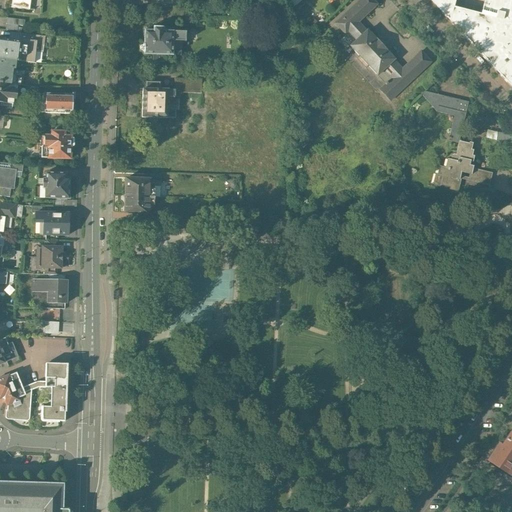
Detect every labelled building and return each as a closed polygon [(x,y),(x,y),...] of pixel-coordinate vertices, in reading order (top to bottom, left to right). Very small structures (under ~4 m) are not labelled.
[(372,0),(360,0),(335,24),(345,35),(348,32),(356,41),(366,31),(358,23),(377,5),(372,0)] [(452,0),(430,0),(448,20),(451,7),(452,0)] [(511,0),(480,0),(477,13),(451,7),(448,20),(511,88),(511,86),(511,50),(505,43),(510,24),(511,24),(511,0)] [(173,30),(163,30),(163,29),(153,29),(153,32),(144,32),(144,43),(143,43),(143,44),(142,44),(141,46),(139,46),(139,51),(141,52),(142,53),(143,53),(143,54),(144,54),(144,55),(153,55),(152,62),(163,62),(163,56),(172,56),(173,33),(173,30)] [(356,41),(350,47),(377,76),(393,61),(394,60),(386,51),(386,50),(376,39),(375,40),(367,31),(366,31),(356,41)] [(43,36),(20,34),(19,42),(20,43),(21,40),(36,41),(35,46),(42,46),(43,36)] [(19,42),(0,40),(0,58),(15,61),(19,61),(21,43),(20,43),(19,42)] [(36,41),(21,40),(20,43),(21,43),(19,61),(34,62),(35,46),(36,41)] [(421,52),(402,69),(393,61),(377,76),(385,85),(379,90),(390,101),(431,63),(421,52)] [(15,61),(0,58),(0,82),(8,84),(10,84),(11,76),(12,69),(14,70),(15,61)] [(20,77),(11,76),(10,84),(20,85),(20,77)] [(175,90),(175,98),(179,98),(179,93),(201,94),(201,80),(174,79),(174,90),(175,90)] [(8,84),(0,82),(0,102),(12,104),(12,99),(13,90),(8,90),(8,84)] [(146,90),(143,90),(142,117),(168,118),(175,118),(176,107),(179,107),(179,98),(175,98),(175,90),(174,90),(160,90),(146,90)] [(468,103),(425,92),(437,106),(465,113),(468,103)] [(71,94),(42,93),(42,101),(42,103),(36,102),(35,119),(59,119),(60,114),(70,114),(70,115),(72,115),(72,94),(71,94)] [(511,142),(511,134),(491,129),(489,137),(511,142)] [(64,132),(51,132),(51,137),(44,137),(44,147),(41,147),(41,158),(47,158),(47,159),(53,159),(63,160),(63,159),(69,159),(70,149),(71,147),(73,146),(73,140),(71,138),(71,137),(64,136),(64,132)] [(455,155),(453,154),(452,160),(448,159),(446,168),(439,166),(437,175),(443,176),(441,184),(450,186),(449,189),(458,191),(461,180),(459,179),(461,172),(469,174),(468,179),(489,184),(489,183),(491,172),(490,173),(472,169),(473,167),(469,166),(470,162),(471,162),(473,156),(470,156),(472,150),(470,150),(471,144),(459,141),(455,155)] [(22,166),(10,164),(9,170),(9,171),(15,172),(22,172),(22,166)] [(9,170),(0,168),(0,185),(0,186),(0,185),(0,196),(9,198),(11,184),(13,185),(15,172),(9,171),(9,170)] [(66,174),(45,173),(45,174),(45,180),(42,180),(42,188),(39,188),(39,198),(58,199),(58,200),(66,200),(66,199),(68,199),(69,178),(66,178),(66,174)] [(162,174),(144,173),(144,180),(149,181),(154,181),(154,182),(161,182),(162,174)] [(144,180),(126,180),(125,189),(126,189),(126,196),(149,197),(149,181),(144,180)] [(149,197),(126,196),(126,203),(125,203),(124,213),(148,214),(149,197)] [(14,205),(0,202),(0,237),(2,238),(4,216),(13,217),(14,205)] [(43,213),(35,213),(35,223),(43,223),(43,235),(68,235),(68,213),(43,213)] [(46,246),(37,246),(37,257),(67,258),(67,250),(62,250),(62,247),(57,247),(46,246)] [(67,258),(37,257),(37,268),(45,268),(57,269),(61,269),(61,266),(67,266),(67,258)] [(15,273),(0,271),(0,282),(13,284),(15,273)] [(48,281),(33,280),(33,290),(47,291),(47,303),(66,303),(66,282),(65,282),(48,281)] [(59,322),(43,321),(43,333),(58,334),(59,322)] [(8,345),(5,338),(0,340),(0,365),(5,363),(4,363),(6,362),(8,366),(20,361),(12,343),(8,345)] [(53,407),(42,406),(41,420),(59,421),(60,412),(65,412),(66,365),(52,365),(45,365),(45,366),(45,382),(45,386),(54,387),(53,407)] [(9,375),(0,378),(0,399),(1,399),(5,400),(7,406),(19,401),(18,398),(25,395),(24,392),(22,388),(16,373),(9,376),(9,375)] [(35,382),(22,388),(24,392),(31,389),(38,387),(45,386),(45,382),(35,382)] [(19,401),(7,406),(7,410),(6,410),(5,412),(7,412),(6,417),(6,418),(7,419),(8,419),(26,420),(27,420),(28,419),(29,406),(30,406),(31,389),(24,392),(25,395),(18,398),(19,401)] [(511,433),(504,445),(501,443),(489,460),(511,475),(511,433)] [(68,511),(68,510),(61,509),(62,484),(0,482),(0,511),(68,511)]
